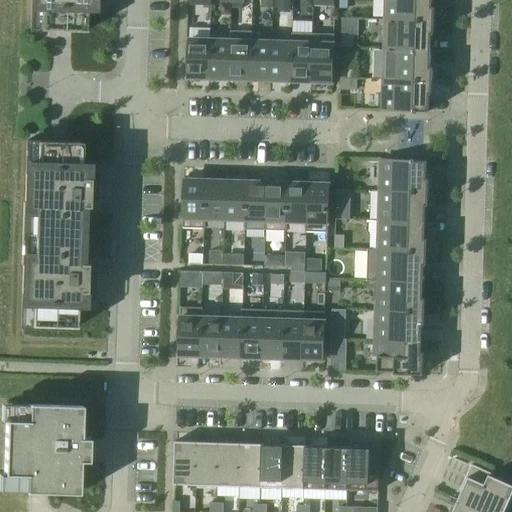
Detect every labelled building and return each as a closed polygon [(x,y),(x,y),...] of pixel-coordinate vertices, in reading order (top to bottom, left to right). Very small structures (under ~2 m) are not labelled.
[(30,0),(29,30),(29,34),(84,36),(84,32),(85,9),(92,9),(92,2),(92,1),(92,0),(30,0)] [(278,0),(278,9),(290,9),(289,0),(278,0)] [(349,11),(349,0),(337,0),(337,10),(349,11)] [(432,7),(432,0),(384,0),(384,19),(434,21),(434,7),(432,7)] [(433,34),(434,21),(384,19),(383,49),(430,51),(431,34),(433,34)] [(291,67),(290,81),(311,81),(312,34),(292,33),(292,43),(291,67)] [(332,82),(332,73),(334,35),(312,34),(311,81),(332,82)] [(341,47),(349,47),(350,35),(342,35),(341,47)] [(200,80),(200,78),(209,78),(210,40),(189,39),(188,61),(186,61),(186,79),(200,80)] [(229,79),(230,41),(210,40),(209,78),(229,79)] [(250,79),(251,41),(230,41),(229,79),(250,79)] [(270,80),(271,42),(251,41),(250,79),(270,80)] [(290,81),(292,43),(271,42),(270,80),(290,81)] [(430,67),(430,51),(383,49),(382,79),(432,81),(432,67),(430,67)] [(341,69),(341,77),(353,78),(353,70),(341,69)] [(431,94),(432,81),(382,79),(381,110),(428,112),(429,94),(431,94)] [(344,83),(344,93),(356,93),(356,83),(344,83)] [(81,139),(26,137),(26,141),(24,202),(22,265),(20,326),(55,327),(75,328),(75,311),(75,305),(82,305),(82,298),(82,297),(86,174),(86,173),(86,166),(80,166),(80,160),(81,143),(81,139)] [(426,178),(427,161),(380,160),(379,191),(428,192),(429,178),(426,178)] [(184,196),(183,227),(204,228),(206,180),(197,180),(197,178),(183,178),(182,196),(184,196)] [(347,189),(348,178),(337,178),(336,189),(347,189)] [(225,219),(226,181),(206,180),(204,228),(205,228),(205,219),(225,219)] [(245,220),(246,182),(226,181),(225,219),(245,220)] [(265,230),(267,182),(246,182),(245,220),(265,220),(264,230),(265,230)] [(286,231),(287,183),(267,182),(265,230),(286,231)] [(306,231),(308,184),(287,183),(286,231),(287,231),(287,221),(305,222),(305,231),(306,231)] [(329,184),(308,184),(306,231),(327,232),(329,184)] [(350,191),(338,191),(338,199),(350,199),(350,191)] [(425,206),(428,206),(428,192),(379,191),(378,221),(425,222),(425,206)] [(427,239),(424,238),(425,222),(378,221),(377,250),(367,249),(367,250),(426,252),(427,239)] [(334,248),(343,248),(343,236),(335,236),(334,248)] [(424,265),(426,266),(426,252),(367,250),(366,280),(423,282),(424,265)] [(220,253),(208,252),(208,263),(220,264),(220,253)] [(231,255),(231,265),(243,266),(244,255),(231,255)] [(263,256),(253,256),(252,265),(263,265),(263,256)] [(271,266),(284,266),(284,259),(271,258),(271,266)] [(292,271),(304,271),(305,259),(292,258),(292,271)] [(306,260),(306,271),(320,271),(321,260),(306,260)] [(304,272),(291,271),(290,282),(304,283),(304,272)] [(319,272),(305,272),(305,283),(318,283),(319,272)] [(186,273),(186,282),(201,282),(201,273),(186,273)] [(215,274),(204,274),(204,285),(215,285),(215,274)] [(262,275),(253,275),(253,284),(262,285),(262,275)] [(271,275),(271,284),(283,284),(284,275),(271,275)] [(243,289),(243,276),(233,276),(233,289),(243,289)] [(425,299),(422,298),(423,282),(366,280),(366,281),(376,281),(375,311),(424,312),(425,299)] [(340,283),(329,283),(329,293),(340,293),(340,283)] [(191,357),(191,355),(200,355),(201,308),(180,307),(179,338),(177,338),(177,356),(191,357)] [(202,317),(202,308),(201,308),(200,355),(220,356),(221,318),(202,317)] [(262,310),(261,319),(242,319),(241,357),(261,357),(263,310),(262,310)] [(281,358),(283,310),(263,310),(261,357),(281,358)] [(302,359),(303,311),(283,310),(281,358),(302,359)] [(304,321),(304,311),(303,311),(302,359),(323,359),(324,321),(304,321)] [(422,326),(424,326),(424,312),(375,311),(374,341),(421,342),(422,326)] [(333,312),(333,323),(347,323),(347,313),(333,312)] [(241,357),(242,319),(221,318),(220,356),(241,357)] [(344,342),(333,341),(333,350),(344,350),(344,342)] [(423,352),(421,352),(421,342),(374,341),(374,358),(377,359),(377,371),(394,372),(394,374),(422,375),(423,352)] [(4,420),(2,475),(4,475),(25,476),(24,492),(28,492),(47,492),(77,493),(78,462),(87,462),(87,461),(87,439),(78,438),(79,407),(27,405),(26,421),(4,420)] [(174,441),(173,485),(196,485),(197,442),(174,441)] [(197,442),(196,485),(217,486),(219,443),(197,442)] [(219,443),(217,486),(239,487),(240,443),(219,443)] [(240,443),(239,487),(260,487),(262,444),(240,443)] [(262,444),(260,487),(282,488),(283,445),(262,444)] [(283,445),(282,488),(304,489),(305,445),(283,445)] [(305,445),(304,489),(325,490),(327,446),(305,445)] [(327,446),(325,490),(347,490),(348,447),(327,446)] [(348,447),(347,490),(378,491),(379,482),(379,472),(379,456),(370,456),(371,448),(348,447)] [(462,490),(457,502),(479,511),(503,511),(511,494),(511,485),(491,476),(493,474),(491,473),(471,464),(460,490),(462,490)] [(479,511),(457,502),(451,511),(479,511)]
